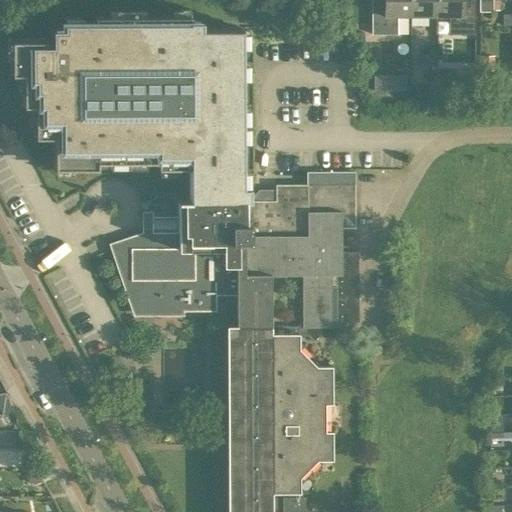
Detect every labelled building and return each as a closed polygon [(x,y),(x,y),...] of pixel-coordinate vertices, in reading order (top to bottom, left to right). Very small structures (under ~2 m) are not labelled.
[(410,16),(410,0),(384,0),(384,2),(372,2),(372,35),(397,35),(397,16),(410,16)] [(436,0),(410,0),(410,16),(437,16),(436,0)] [(461,0),(436,0),(437,16),(449,16),(449,35),(474,35),(474,2),(462,2),(461,0)] [(492,0),(478,0),(479,12),(492,12),(492,0)] [(171,200),(171,202),(177,202),(177,232),(147,233),(147,237),(131,238),(131,243),(116,243),(116,259),(121,259),(121,275),(126,275),(126,290),(134,290),(134,312),(216,311),(215,296),(235,296),(235,326),(226,326),(226,511),(301,511),(302,497),(277,497),(277,493),(299,493),(299,478),(316,460),(331,460),(331,431),(324,431),(324,404),(331,404),(331,366),(316,366),(298,349),(298,337),(308,337),(313,342),(320,335),(320,328),(336,328),(336,322),(358,322),(358,252),(336,252),(336,228),(355,228),(355,200),(337,200),(337,183),(273,183),(273,200),(243,200),(243,186),(236,186),(236,32),(195,32),(195,21),(184,21),(184,15),(87,16),(88,23),(57,23),(57,29),(45,29),(45,40),(5,40),(5,74),(17,74),(17,106),(28,106),(28,137),(48,137),(48,168),(91,168),(91,162),(151,162),(151,168),(183,168),(183,200),(171,200)] [(425,65),(425,72),(436,72),(436,68),(436,54),(421,54),(421,65),(425,65)] [(436,83),(454,83),(454,68),(436,68),(436,72),(436,83)] [(374,75),(374,92),(384,92),(384,75),(374,75)] [(488,415),(490,433),(502,432),(501,414),(488,415)] [(0,464),(30,463),(27,428),(0,429),(0,464)]
